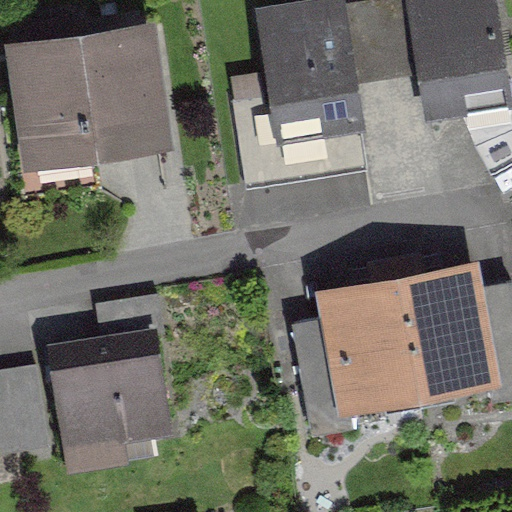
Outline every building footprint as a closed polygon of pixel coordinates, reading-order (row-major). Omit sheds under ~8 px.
[(374,131),(348,0),(314,0),(257,11),(274,102),(283,148),(355,134),(374,131)] [(511,111),(511,10),(510,0),(414,0),(437,125),(511,111)] [(187,146),(165,20),(15,46),(36,172),(187,146)] [(234,109),(249,189),(361,168),(355,134),(283,148),(274,102),(234,109)] [(479,258),(403,274),(430,399),(506,383),(479,258)] [(349,416),(430,399),(403,274),(322,291),(349,416)] [(154,300),(96,311),(100,336),(159,326),(154,300)] [(176,434),(157,328),(52,347),(71,453),(176,434)] [(2,378),(15,457),(45,452),(32,373),(2,378)] [(0,459),(15,457),(2,378),(0,377),(0,459)]
